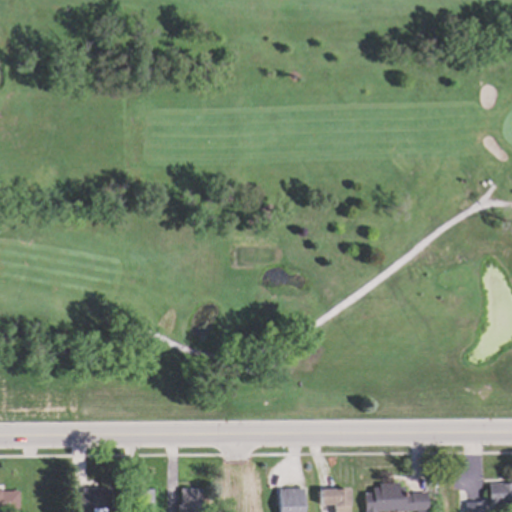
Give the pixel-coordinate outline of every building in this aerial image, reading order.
[(360,511),(360,491),(368,491),(368,486),(375,486),(375,481),(394,481),(394,485),(401,485),(401,492),(424,491),(425,510),(374,511),(360,511)] [(511,503),(485,504),(485,482),(511,481),(511,503)] [(317,486),(345,487),(345,511),(331,511),(331,502),(317,502),(317,486)] [(89,511),(72,511),(72,492),(80,492),(80,487),(107,487),(107,511),(89,511)] [(174,511),(174,504),(176,504),(176,487),(198,487),(198,511),(174,511)] [(275,511),(275,487),(299,487),(299,511),(275,511)] [(0,509),(0,489),(16,490),(15,510),(0,509)] [(132,511),(132,510),(122,510),(121,489),(149,489),(149,511),(132,511)] [(462,511),(462,502),(482,500),(482,511),(462,511)]
